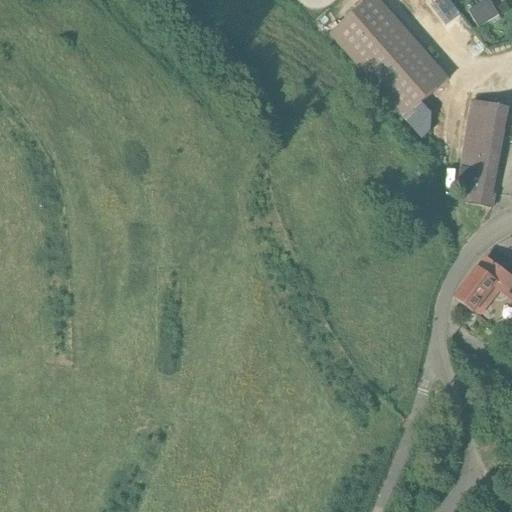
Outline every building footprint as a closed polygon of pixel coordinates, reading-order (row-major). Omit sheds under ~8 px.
[(370,0),(329,37),(389,104),(403,120),(448,80),(377,0),(370,0)] [(478,29),(498,16),(487,0),(486,0),(467,12),(478,29)] [(489,196),(508,109),(473,101),(457,187),(463,189),(461,204),(490,210),(494,197),(489,196)] [(511,279),(486,259),(477,271),(499,289),(498,290),(511,300),(511,279)] [(455,300),(472,314),(474,312),(478,315),(498,290),(499,289),(477,271),(455,300)] [(511,365),(491,382),(511,405),(511,365)]
